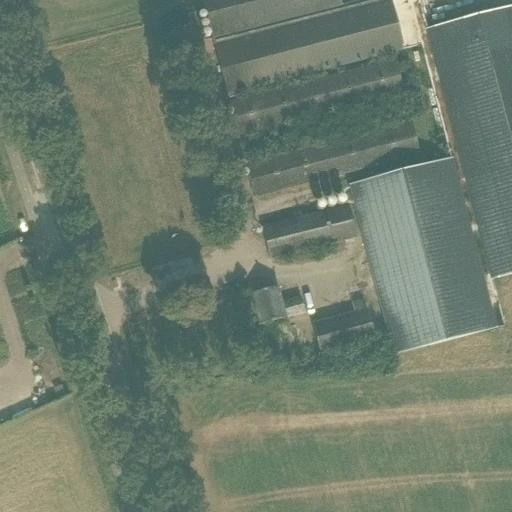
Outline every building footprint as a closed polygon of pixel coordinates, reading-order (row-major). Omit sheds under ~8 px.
[(511,275),(511,5),(427,28),(418,0),(358,0),(340,5),(338,0),(202,0),(227,95),(228,95),(229,98),(420,46),(450,158),(346,186),(392,357),(502,328),(489,281),(511,275)] [(392,63),(229,104),(237,135),(400,94),(392,63)] [(408,125),(245,166),(253,197),(416,156),(408,125)] [(355,239),(347,206),(261,228),(269,261),(355,239)] [(281,304),(277,288),(251,294),(259,326),(304,314),(300,299),(281,304)] [(366,311),(312,325),(318,348),(372,334),(366,311)]
